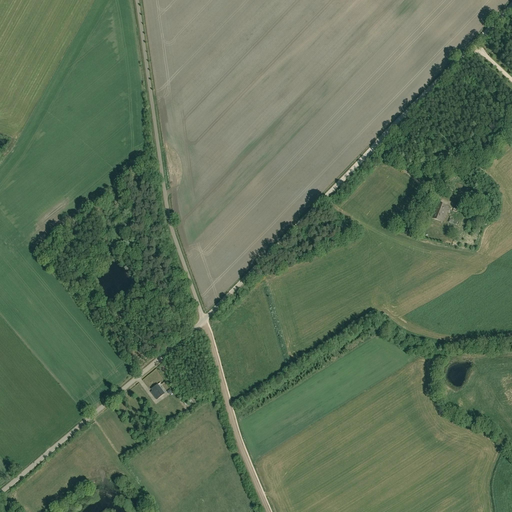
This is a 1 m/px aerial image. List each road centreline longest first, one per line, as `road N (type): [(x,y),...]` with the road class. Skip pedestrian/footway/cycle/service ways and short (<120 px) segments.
road 1 (unclassified): [(204,320),(173,235),(138,0)]
road 2 (unclassified): [(0,490),(204,320)]
road 3 (unclassified): [(204,320),(376,144)]
road 4 (track): [(204,320),(238,441),(268,511)]
road 5 (track): [(376,144),(511,5)]
